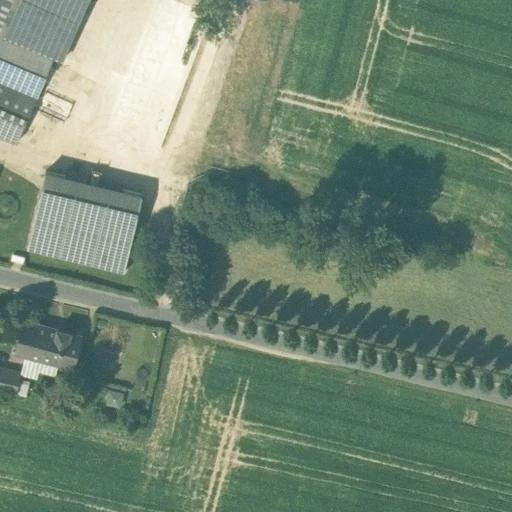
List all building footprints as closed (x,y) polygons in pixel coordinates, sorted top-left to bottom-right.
[(0,0),(0,33),(6,36),(21,0),(0,0)] [(87,0),(21,0),(6,36),(56,58),(56,59),(63,62),(87,0)] [(6,36),(0,33),(0,81),(39,98),(56,59),(56,58),(6,36)] [(0,81),(0,136),(19,144),(39,98),(0,81)] [(47,169),(31,251),(134,271),(149,189),(47,169)] [(82,334),(25,320),(25,319),(24,319),(15,354),(16,354),(16,353),(74,368),(82,334)] [(21,372),(0,366),(0,388),(16,393),(20,378),(21,372)] [(29,381),(20,378),(16,393),(26,395),(29,381)]
